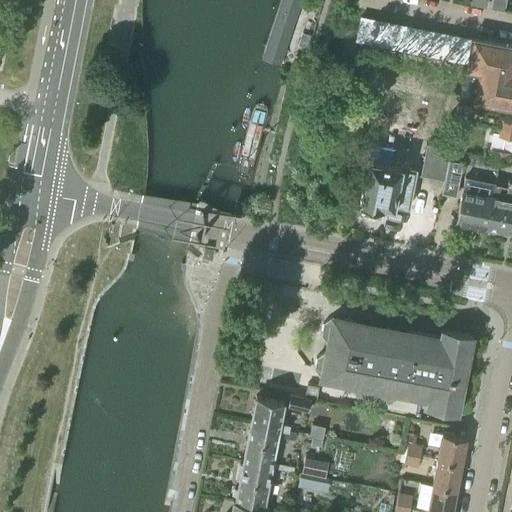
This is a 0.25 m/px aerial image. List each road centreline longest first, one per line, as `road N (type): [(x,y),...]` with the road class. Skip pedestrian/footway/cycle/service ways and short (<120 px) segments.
road 1 (residential): [(257,234),(231,289),(185,511)]
road 2 (residential): [(257,234),(287,249),(511,297)]
road 3 (residential): [(511,280),(257,234)]
road 4 (residential): [(257,234),(33,188)]
road 5 (residential): [(478,511),(511,339)]
road 6 (tertiary): [(0,344),(31,274),(39,232),(33,188)]
